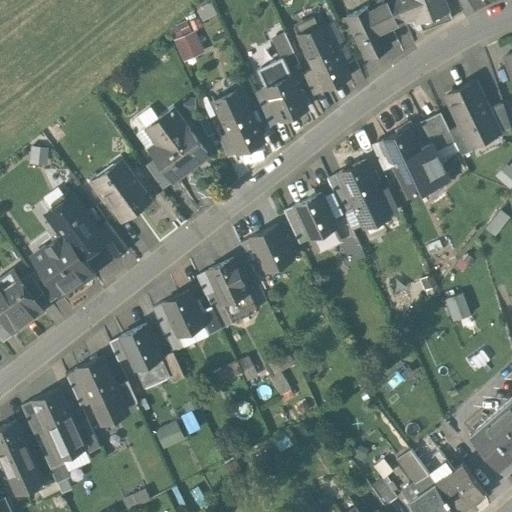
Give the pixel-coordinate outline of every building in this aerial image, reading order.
[(383,31),(403,22),(393,0),(392,0),(371,10),(370,7),(346,18),(364,57),(390,45),(383,31)] [(397,0),(406,22),(416,17),(422,33),(453,20),(444,0),(397,0)] [(495,0),(471,0),(475,9),(495,0)] [(349,78),(325,26),(298,39),(323,90),(349,78)] [(185,58),(208,49),(199,27),(177,36),(185,58)] [(284,55),(298,49),(289,28),(275,34),(284,55)] [(306,109),(290,76),(264,88),(280,121),(306,109)] [(499,131),(475,83),(446,97),(470,145),(499,131)] [(263,141),(240,89),(213,101),(236,152),(263,141)] [(203,153),(169,107),(141,128),(153,144),(147,149),(170,181),(187,169),(185,167),(203,153)] [(459,150),(440,113),(420,123),(431,144),(439,160),(459,150)] [(419,150),(408,128),(382,141),(398,174),(405,171),(414,191),(446,176),(439,160),(431,144),(419,150)] [(133,171),(122,157),(93,179),(106,196),(104,197),(120,218),(148,196),(130,173),(133,171)] [(511,158),(499,174),(511,185),(511,158)] [(378,192),(364,162),(339,173),(363,226),(395,211),(384,189),(378,192)] [(105,238),(72,193),(47,212),(63,233),(64,232),(82,256),(105,238)] [(335,225),(320,194),(294,206),(309,237),(335,225)] [(291,258),(277,226),(251,238),(266,269),(291,258)] [(82,256),(64,232),(63,233),(45,246),(51,253),(37,262),(61,294),(78,281),(76,278),(80,275),(82,277),(86,278),(94,272),(82,256)] [(257,307),(234,257),(207,269),(230,319),(257,307)] [(43,308),(14,270),(0,280),(0,310),(14,329),(43,308)] [(199,311),(189,289),(164,300),(179,333),(204,322),(209,333),(222,327),(212,305),(199,311)] [(468,291),(450,294),(454,318),(473,314),(468,291)] [(169,374),(146,323),(121,334),(144,385),(169,374)] [(125,405),(102,354),(76,366),(100,417),(125,405)] [(86,440),(60,385),(33,397),(59,453),(86,440)] [(511,399),(470,437),(501,471),(501,470),(504,474),(511,466),(511,399)] [(33,452),(18,420),(0,427),(0,452),(6,464),(0,466),(0,483),(6,497),(36,483),(39,488),(58,480),(43,448),(33,452)] [(164,438),(176,436),(173,422),(161,425),(164,438)] [(464,464),(437,484),(458,511),(485,492),(464,464)] [(415,511),(458,511),(437,484),(428,473),(402,493),(415,511)] [(385,478),(376,484),(388,500),(397,493),(385,478)]
